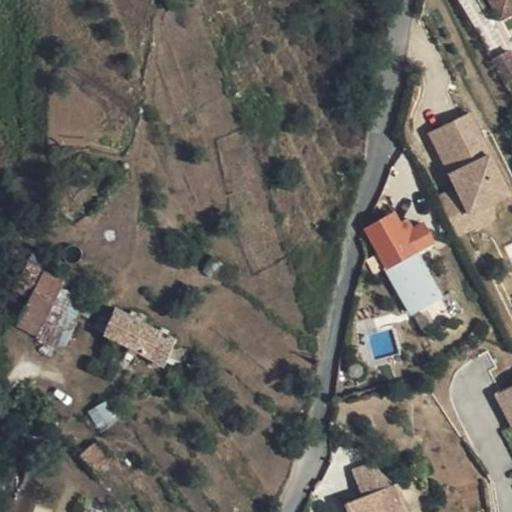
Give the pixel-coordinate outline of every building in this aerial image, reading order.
[(511,0),(493,0),(501,14),(511,8),(511,0)] [(509,79),(511,77),(511,55),(509,51),(497,58),(509,79)] [(476,111),(427,131),(452,189),(439,195),(456,236),(482,225),(477,212),(511,198),(476,111)] [(393,212),(364,228),(385,266),(431,241),(422,222),(413,227),(408,218),(399,223),(393,212)] [(222,265),(211,256),(203,271),(213,278),(222,265)] [(64,281),(26,262),(13,288),(29,297),(16,325),(36,336),(64,281)] [(176,339),(118,308),(104,333),(164,366),(176,339)] [(511,385),(510,387),(498,393),(511,418),(511,385)] [(110,460),(94,440),(79,454),(96,473),(110,460)] [(351,469),(361,496),(392,484),(371,462),(351,469)] [(392,484),(361,496),(346,502),(349,511),(406,511),(395,482),(392,484)]
